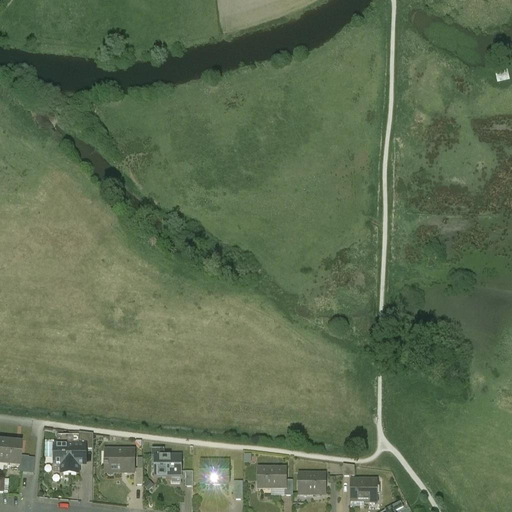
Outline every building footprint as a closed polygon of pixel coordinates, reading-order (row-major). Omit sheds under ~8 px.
[(508,70),(496,72),(498,82),(510,79),(508,70)] [(79,433),(79,438),(79,447),(80,447),(80,451),(86,451),(93,451),(93,435),(79,433)] [(63,438),(63,447),(79,447),(79,438),(63,438)] [(21,444),(0,442),(0,464),(18,467),(19,467),(20,456),(21,444)] [(63,447),(54,447),(54,467),(61,467),(61,475),(79,475),(79,467),(86,467),(86,451),(80,451),(80,447),(79,447),(63,447)] [(134,451),(106,451),(106,465),(105,465),(105,469),(106,469),(106,474),(107,474),(109,476),(112,476),(114,474),(124,474),(125,475),(127,475),(128,474),(134,474),(134,451)] [(29,457),(20,456),(19,467),(18,467),(18,473),(27,474),(29,458),(29,457)] [(181,457),(155,457),(155,477),(181,477),(181,457)] [(229,464),(201,463),(201,484),(229,485),(229,464)] [(352,467),(343,466),(343,478),(352,478),(352,467)] [(287,470),(259,470),(259,490),(285,490),(286,490),(287,482),(287,470)] [(326,476),(299,476),(299,495),(326,496),(326,476)] [(369,481),(351,481),(351,503),(364,503),(377,503),(377,481),(369,481)] [(243,483),(234,483),(234,501),(243,501),(243,483)]
